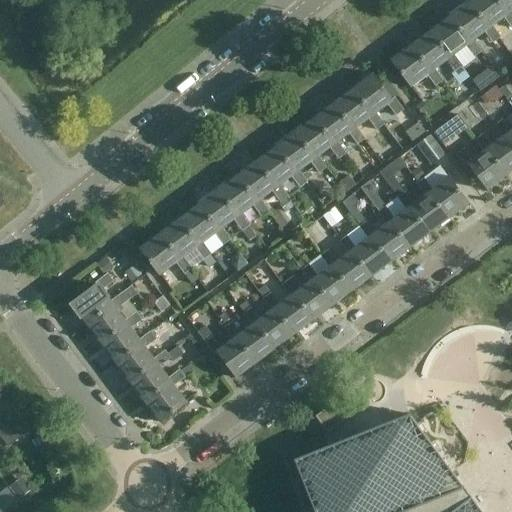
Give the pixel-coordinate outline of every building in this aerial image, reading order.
[(496,0),(471,0),(468,3),(487,29),(491,26),(492,26),(503,18),(511,29),(511,28),(511,13),(511,12),(510,11),(507,14),(496,0)] [(511,0),(496,0),(507,14),(510,11),(511,12),(511,11),(511,0)] [(472,40),(473,40),(484,32),(493,43),(500,38),(492,26),(491,26),(487,29),(468,3),(449,17),(468,43),(472,40)] [(449,17),(429,32),(449,58),(453,54),(453,55),(465,47),(473,58),(481,52),(473,40),(472,40),(468,43),(449,17)] [(429,32),(410,46),(429,72),(434,69),(446,61),(454,72),(462,66),(453,55),(453,54),(449,58),(429,32)] [(443,81),(434,69),(429,72),(410,46),(390,61),(410,87),(426,75),(435,87),(443,81)] [(403,110),(394,98),(392,100),(373,74),(353,89),(372,115),(375,113),(376,113),(387,105),(395,116),(403,110)] [(499,90),(507,99),(511,94),(511,93),(505,85),(499,90)] [(372,115),(353,89),(333,104),(353,130),(356,127),(356,128),(368,120),(376,131),(384,125),(376,113),(375,113),(372,115)] [(337,142),(348,134),(357,145),(365,139),(356,128),(356,127),(353,130),(333,104),(314,118),(334,144),(337,142)] [(318,156),(329,148),(338,159),(345,153),(337,142),(334,144),(314,118),(295,133),(314,159),(318,156)] [(426,133),(425,132),(415,118),(402,127),(413,142),(426,133)] [(506,135),(511,142),(511,129),(510,131),(502,120),(494,126),(502,137),(503,137),(506,135)] [(295,173),(299,171),(310,162),(318,174),(326,168),(318,156),(314,159),(295,133),(275,147),(295,173)] [(503,137),(502,137),(491,145),(483,134),(475,140),(483,151),(484,152),(488,148),(508,175),(511,171),(511,142),(506,135),(503,137)] [(416,145),(432,165),(445,155),(430,135),(416,145)] [(295,173),(275,147),(256,162),(276,188),(280,185),(289,178),(298,189),(305,199),(312,194),(305,184),(308,182),(299,171),(295,173)] [(487,191),(508,175),(488,148),(484,152),(483,151),(472,160),(464,149),(456,155),(465,167),(468,165),(487,191)] [(448,220),(428,193),(424,196),(420,189),(408,198),(393,176),(406,166),(400,158),(378,174),(397,199),(406,211),(409,208),(429,234),(440,226),(441,227),(449,222),(448,220)] [(256,203),(260,199),(271,191),(280,202),(289,196),(280,185),(276,188),(256,162),(237,176),(256,203)] [(416,184),(420,189),(424,196),(428,193),(448,220),(469,204),(449,177),(432,189),(424,178),(427,176),(419,166),(410,173),(417,183),(416,184)] [(241,214),(252,206),(261,217),(269,211),(260,199),(256,203),(237,176),(217,191),(237,217),(241,214)] [(237,217),(217,191),(198,205),(218,232),(222,228),(222,229),(234,220),(249,241),(257,235),(250,226),(250,225),(241,214),(237,217)] [(198,205),(179,220),(198,246),(203,243),(214,235),(223,246),(230,240),(222,229),(222,228),(218,232),(198,205)] [(409,249),(429,234),(409,208),(406,211),(394,219),(393,217),(386,207),(378,213),(386,225),(390,222),(409,249)] [(409,249),(390,222),(386,225),(374,233),(357,210),(350,215),(359,227),(358,228),(366,239),(370,236),(390,263),(409,249)] [(198,246),(179,220),(159,234),(179,261),(183,257),(184,258),(195,249),(209,268),(217,263),(203,243),(198,246)] [(179,261),(159,234),(139,249),(159,276),(176,264),(191,284),(199,279),(184,258),(183,257),(179,261)] [(371,278),(390,263),(370,236),(366,239),(355,248),(347,236),(339,242),(347,254),(351,250),(371,278)] [(351,250),(347,254),(336,262),(327,251),(320,256),(328,268),(333,264),(353,291),(371,278),(351,250)] [(334,306),(353,291),(333,264),(328,268),(317,276),(303,258),(296,263),(301,270),(300,271),(309,282),(313,279),(334,306)] [(108,274),(95,283),(97,286),(72,305),(87,325),(113,306),(110,302),(111,302),(102,290),(114,282),(108,274)] [(314,320),(334,306),(313,279),(309,282),(301,288),(293,277),(281,286),(289,296),(294,293),(314,320)] [(87,325),(101,344),(127,325),(125,321),(119,313),(123,310),(121,306),(137,294),(131,286),(111,302),(110,302),(113,306),(87,325)] [(275,308),(295,334),(314,320),(294,293),(289,296),(278,305),(270,294),(262,300),(271,311),(275,308)] [(463,356),(486,338),(457,300),(395,347),(418,376),(434,363),(449,383),(471,366),(463,356)] [(276,349),(295,334),(275,308),(271,311),(259,319),(245,301),(238,306),(244,313),(243,314),(251,325),(256,322),(276,349)] [(257,363),(276,349),(256,322),(251,325),(240,334),(224,312),(217,317),(225,328),(224,329),(232,340),(236,336),(257,363)] [(139,341),(139,340),(131,329),(142,321),(136,313),(125,321),(127,325),(101,344),(116,364),(142,344),(139,341)] [(236,379),(257,363),(236,336),(232,340),(221,348),(204,326),(196,332),(214,355),(217,353),(236,379)] [(142,344),(116,364),(130,383),(156,364),(153,360),(154,359),(145,348),(157,340),(151,332),(139,340),(139,341),(142,344)] [(130,383),(145,403),(171,383),(168,379),(160,367),(171,359),(173,362),(184,354),(178,346),(167,354),(165,351),(154,359),(153,360),(156,364),(130,383)] [(171,383),(145,403),(160,423),(187,403),(174,387),(185,379),(185,377),(193,371),(189,364),(180,371),(179,370),(168,379),(171,383)] [(354,414),(353,414),(341,397),(314,417),(316,419),(327,434),(354,414)] [(0,437),(8,447),(30,431),(7,401),(0,405),(0,437)] [(476,511),(406,417),(293,462),(313,511),(476,511)]
